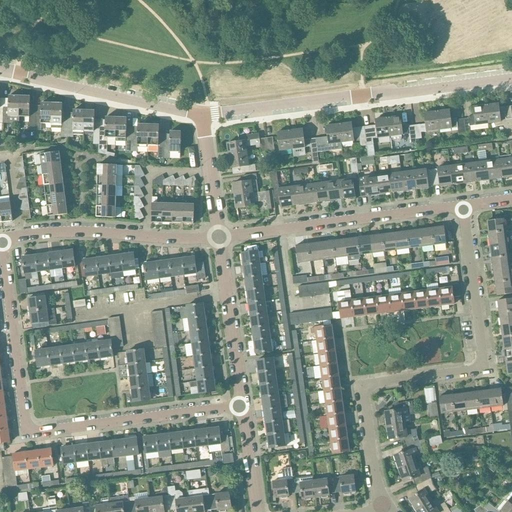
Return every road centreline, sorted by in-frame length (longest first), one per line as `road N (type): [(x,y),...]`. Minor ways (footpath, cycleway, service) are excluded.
road 1 (residential): [(244,407),(27,433),(2,239)]
road 2 (residential): [(386,505),(362,386),(483,368),(462,205)]
road 3 (tertiary): [(200,116),(511,77)]
road 4 (residential): [(220,237),(462,205)]
road 5 (residential): [(2,239),(79,230),(220,237)]
road 6 (tertiary): [(0,68),(200,116)]
road 7 (residential): [(244,407),(220,237)]
road 8 (residential): [(220,237),(200,116)]
